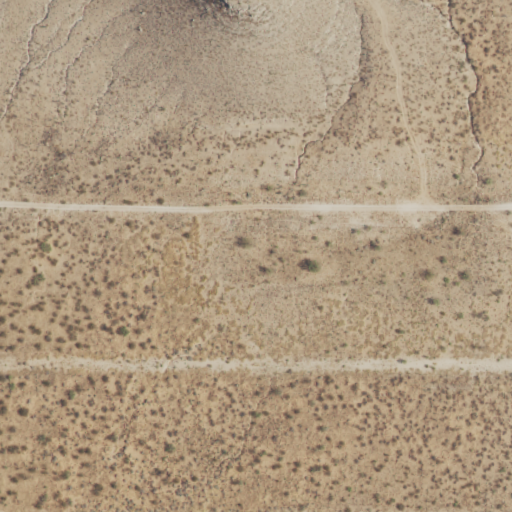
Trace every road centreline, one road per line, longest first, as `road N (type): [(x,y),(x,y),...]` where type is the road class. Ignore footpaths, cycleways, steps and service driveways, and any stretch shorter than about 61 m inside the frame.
road 1 (track): [(0,365),(511,365)]
road 2 (track): [(0,209),(511,209)]
